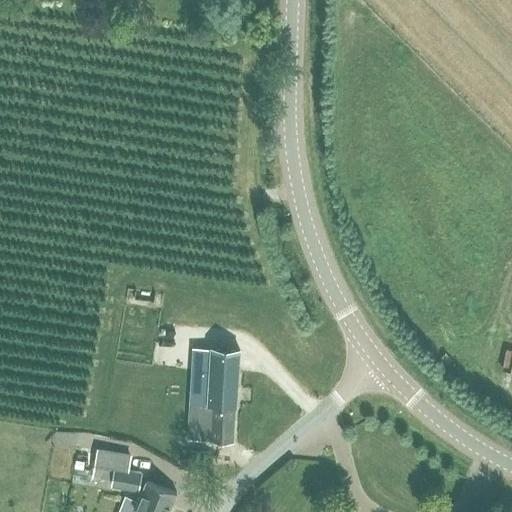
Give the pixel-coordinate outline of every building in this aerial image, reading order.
[(198,347),(197,371),(209,372),(207,404),(199,403),(197,438),(233,440),(235,406),(236,406),(236,405),(240,349),(198,347)] [(152,432),(150,444),(168,446),(169,434),(152,432)] [(210,464),(211,452),(182,451),(181,463),(210,464)] [(112,487),(138,491),(140,473),(115,469),(112,487)] [(146,481),(133,511),(168,511),(177,492),(146,481)]
